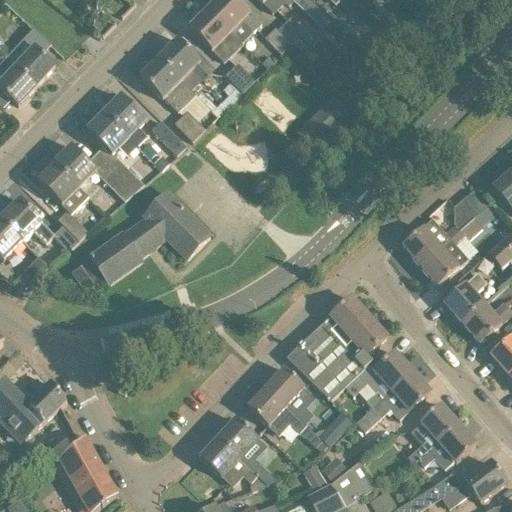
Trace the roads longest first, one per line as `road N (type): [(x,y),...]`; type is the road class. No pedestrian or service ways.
road 1 (residential): [(74,357),(179,332),(298,270),(511,41)]
road 2 (residential): [(138,489),(362,254)]
road 3 (residential): [(0,169),(172,0)]
road 4 (residential): [(511,437),(362,254)]
road 5 (residential): [(362,254),(511,123)]
road 6 (residential): [(138,489),(87,413),(74,357)]
